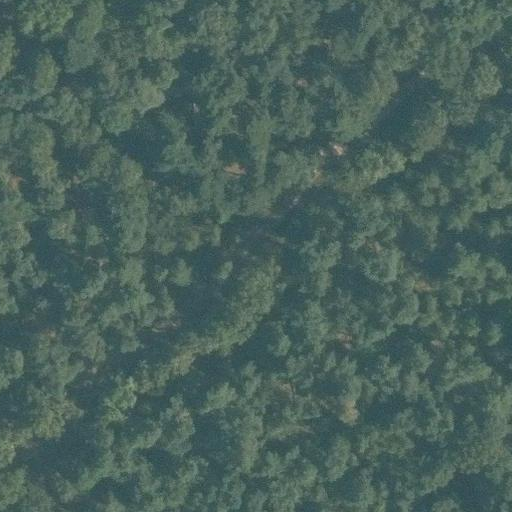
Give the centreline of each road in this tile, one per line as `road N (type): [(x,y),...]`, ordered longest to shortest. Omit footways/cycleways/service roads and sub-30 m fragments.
road 1 (track): [(0,468),(323,178),(414,79),(490,20),(511,29)]
road 2 (unknown): [(84,394),(84,320),(72,251),(0,155)]
